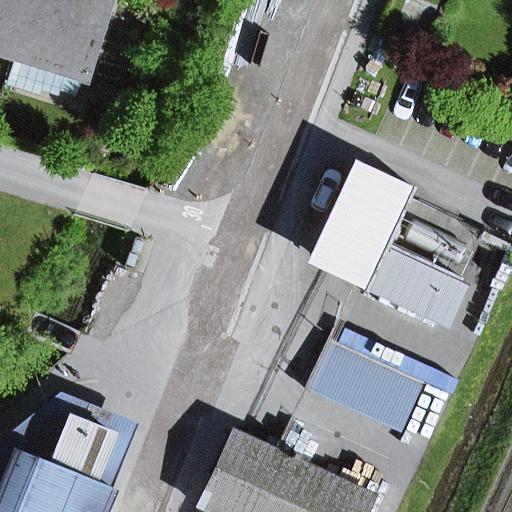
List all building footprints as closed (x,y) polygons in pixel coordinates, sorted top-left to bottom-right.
[(0,0),(0,55),(11,59),(29,0),(0,0)] [(82,81),(84,82),(110,0),(29,0),(11,59),(14,60),(82,81)] [(76,98),(82,81),(14,60),(6,87),(40,97),(41,92),(76,98)] [(317,260),(443,319),(461,280),(388,245),(410,198),(357,173),(317,260)] [(327,343),(306,390),(401,433),(422,386),(327,343)] [(0,489),(15,451),(111,490),(137,425),(59,394),(0,441),(0,489)] [(233,434),(199,507),(209,511),(364,511),(371,497),(296,462),(299,456),(293,453),(290,459),(233,434)] [(0,511),(102,511),(111,490),(15,451),(0,489),(0,511)]
